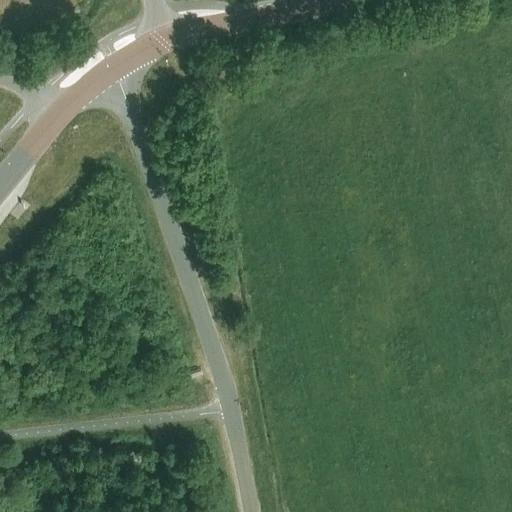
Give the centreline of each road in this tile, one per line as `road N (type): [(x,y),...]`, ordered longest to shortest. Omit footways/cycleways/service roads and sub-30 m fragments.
road 1 (unclassified): [(248,511),(215,361),(112,68)]
road 2 (tertiary): [(160,43),(354,0)]
